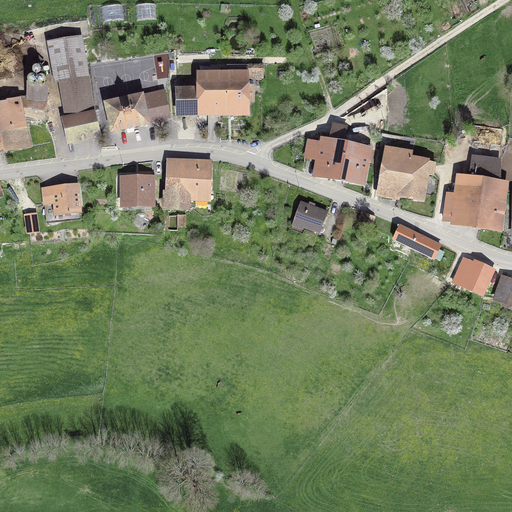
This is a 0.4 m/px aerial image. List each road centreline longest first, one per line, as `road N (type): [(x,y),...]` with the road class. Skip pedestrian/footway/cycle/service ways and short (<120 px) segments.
road 1 (tertiary): [(0,175),(219,155),(511,261)]
road 2 (track): [(508,0),(336,114),(245,161)]
